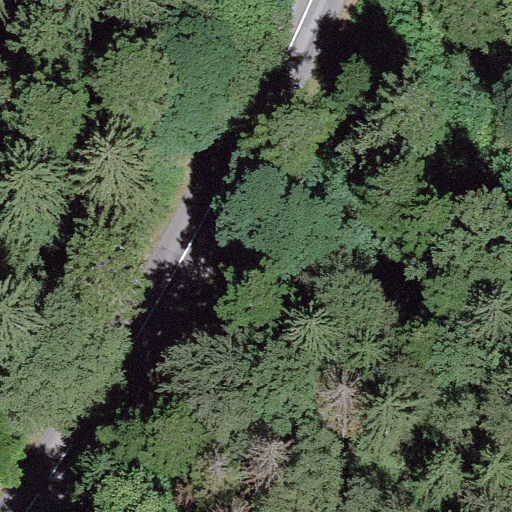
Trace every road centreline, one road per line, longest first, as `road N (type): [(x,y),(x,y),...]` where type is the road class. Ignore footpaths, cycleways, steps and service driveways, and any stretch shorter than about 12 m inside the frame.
road 1 (tertiary): [(314,0),(192,251),(26,511)]
road 2 (track): [(192,251),(266,255),(320,235),(511,118)]
